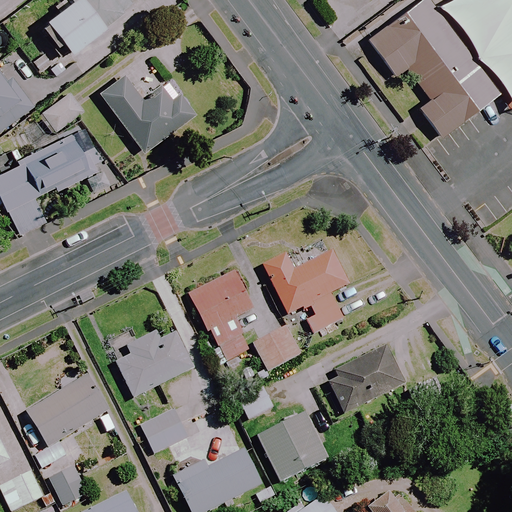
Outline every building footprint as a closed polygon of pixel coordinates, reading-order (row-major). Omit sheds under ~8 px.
[(57,15),(38,29),(57,53),(62,49),(68,57),(102,32),(101,31),(139,3),(136,0),(67,0),(71,5),(68,7),(62,0),(52,9),(57,15)] [(499,90),(427,0),(421,0),(360,48),(386,81),(401,69),(427,101),(412,114),(433,141),(499,90)] [(6,86),(0,77),(0,132),(30,110),(10,83),(6,86)] [(167,83),(149,97),(138,81),(130,87),(124,79),(99,98),(142,156),(192,118),(167,83)] [(83,120),(68,97),(45,113),(60,135),(83,120)] [(51,135),(42,122),(25,133),(33,147),(51,135)] [(78,181),(95,172),(83,149),(77,152),(70,137),(15,164),(17,169),(0,176),(0,204),(16,238),(44,224),(30,196),(74,174),(78,181)] [(348,290),(331,254),(291,272),(285,258),(264,268),(287,320),(302,313),(312,336),(342,322),(331,298),(348,290)] [(254,311),(235,274),(188,298),(210,342),(204,345),(215,367),(258,345),(243,316),(254,311)] [(192,373),(171,329),(154,337),(113,356),(133,400),(192,373)] [(299,357),(284,331),(253,348),(268,374),(299,357)] [(404,389),(385,350),(337,373),(331,390),(343,417),(404,389)] [(448,405),(435,382),(410,396),(423,419),(448,405)] [(96,422),(75,387),(27,416),(48,451),(96,422)] [(272,411),(262,389),(238,400),(248,422),(272,411)] [(187,440),(173,413),(140,429),(154,457),(187,440)] [(327,461),(305,417),(257,441),(279,485),(327,461)] [(213,511),(262,488),(244,452),(207,470),(204,463),(172,479),(188,511),(213,511)] [(86,497),(74,472),(51,482),(62,508),(86,497)] [(17,511),(43,500),(30,473),(0,486),(0,492),(8,511),(17,511)] [(412,511),(395,489),(364,511),(412,511)] [(133,511),(126,496),(91,511),(133,511)] [(333,511),(323,497),(301,511),(333,511)]
